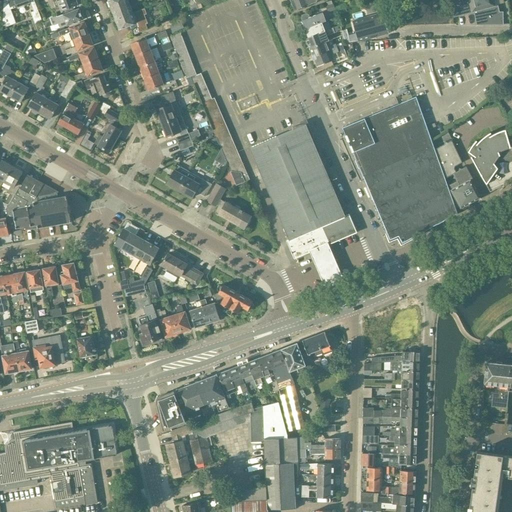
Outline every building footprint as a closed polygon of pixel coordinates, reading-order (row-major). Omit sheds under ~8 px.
[(3,13),(3,28),(13,24),(8,10),(15,7),(13,0),(3,0),(3,3),(3,13)] [(13,0),(15,7),(16,8),(31,3),(35,1),(34,0),(13,0)] [(55,0),(53,1),(55,7),(59,6),(62,12),(78,5),(78,4),(79,3),(77,0),(55,0)] [(107,0),(112,9),(136,0),(107,0)] [(136,0),(112,9),(115,19),(132,13),(131,8),(139,5),(137,0),(136,0)] [(292,0),(291,0),(295,11),(298,9),(312,4),(312,3),(317,1),(317,0),(292,0)] [(453,11),(453,17),(474,12),(476,25),(503,24),(503,11),(499,12),(498,5),(496,6),(494,0),(449,0),(451,11),(453,11)] [(328,13),(335,10),(333,3),(325,6),(328,13)] [(50,17),(53,25),(65,21),(67,25),(83,19),(82,18),(84,17),(82,13),(80,13),(79,8),(57,16),(56,15),(50,17)] [(136,23),(135,18),(146,14),(144,9),(132,13),(115,19),(119,29),(127,26),(128,30),(131,29),(133,34),(147,29),(145,23),(138,26),(136,23)] [(301,21),(305,29),(326,21),(323,12),(310,17),(309,14),(306,13),(302,15),(301,18),(302,20),(301,21)] [(391,12),(395,25),(401,25),(401,12),(391,12)] [(353,21),(358,41),(359,41),(371,38),(376,37),(388,33),(383,13),(363,18),(353,21)] [(169,25),(172,32),(183,27),(180,20),(169,25)] [(306,32),(304,33),(306,38),(325,31),(323,25),(327,23),(326,21),(305,29),(306,32)] [(358,41),(353,21),(344,24),(349,42),(358,41)] [(69,27),(59,31),(59,32),(60,35),(60,36),(65,34),(68,41),(73,39),(88,33),(90,32),(88,26),(86,27),(84,23),(84,22),(69,27)] [(325,31),(306,38),(310,48),(328,41),(326,36),(335,32),(333,28),(325,31)] [(156,33),(159,39),(168,36),(165,30),(156,33)] [(76,46),(66,50),(67,54),(78,50),(93,44),(91,39),(93,39),(90,32),(88,33),(73,39),(76,46)] [(170,36),(170,38),(172,41),(182,37),(180,32),(170,36)] [(174,46),(184,43),(182,37),(172,41),(172,42),(174,46)] [(145,38),(130,43),(135,55),(150,49),(145,38)] [(328,41),(310,48),(313,56),(336,47),(335,44),(334,45),(332,39),(328,41)] [(170,42),(161,46),(163,51),(163,52),(173,48),(170,42)] [(184,43),(174,46),(175,51),(176,52),(186,48),(184,43)] [(336,47),(313,56),(317,67),(334,60),(332,54),(344,49),(342,45),(336,47)] [(79,53),(68,57),(70,61),(78,58),(81,57),(83,64),(98,59),(100,58),(97,51),(95,52),(94,48),(94,47),(79,53)] [(176,52),(178,57),(188,53),(186,48),(176,52)] [(57,59),(53,49),(34,56),(44,63),(57,59)] [(154,61),(150,49),(135,55),(139,66),(154,61)] [(0,72),(5,64),(11,54),(4,50),(3,50),(0,55),(0,72)] [(190,58),(188,53),(178,57),(180,62),(190,58)] [(86,71),(75,75),(77,80),(87,75),(102,70),(100,65),(102,64),(100,58),(98,59),(83,64),(86,71)] [(190,58),(180,62),(181,67),(192,64),(190,58)] [(176,59),(168,63),(170,68),(179,65),(176,59)] [(154,61),(139,66),(144,78),(159,72),(154,61)] [(11,68),(5,64),(0,72),(0,74),(5,77),(0,85),(0,90),(4,92),(4,94),(8,96),(9,95),(10,95),(17,81),(12,79),(16,73),(10,70),(11,68)] [(192,64),(181,67),(183,73),(194,69),(192,64)] [(194,69),(183,73),(185,77),(190,75),(191,77),(196,75),(194,69)] [(181,71),(172,74),(174,80),(183,76),(181,71)] [(163,84),(159,72),(144,78),(148,90),(163,84)] [(34,87),(40,76),(35,73),(29,84),(33,87),(34,87)] [(84,81),(87,88),(91,86),(94,93),(100,91),(101,93),(103,96),(105,97),(107,96),(108,95),(109,94),(108,90),(109,90),(107,84),(109,83),(107,76),(104,77),(103,73),(91,78),(91,79),(84,81)] [(196,75),(191,77),(193,82),(203,78),(201,74),(196,75)] [(40,76),(34,87),(38,89),(41,90),(43,86),(47,78),(41,75),(40,76)] [(187,80),(181,82),(183,87),(193,84),(194,83),(193,82),(191,77),(190,75),(185,77),(185,78),(186,78),(187,79),(187,80)] [(193,82),(194,83),(193,84),(194,87),(205,83),(203,78),(193,82)] [(67,99),(76,83),(69,79),(61,95),(67,99)] [(21,102),(29,88),(17,81),(10,95),(12,96),(11,98),(15,100),(16,99),(21,102)] [(205,83),(194,87),(197,92),(207,88),(205,83)] [(207,88),(197,92),(199,98),(209,93),(207,88)] [(170,104),(156,109),(161,123),(181,115),(175,98),(175,97),(173,91),(159,96),(162,103),(169,100),(170,104)] [(35,92),(28,105),(33,109),(32,110),(38,113),(38,112),(39,112),(47,98),(41,95),(36,92),(35,92)] [(199,98),(201,103),(211,98),(209,93),(199,98)] [(257,95),(237,103),(241,111),(260,104),(257,95)] [(425,123),(415,97),(342,127),(387,233),(388,233),(390,239),(398,235),(402,242),(458,213),(445,178),(435,149),(425,123)] [(47,98),(39,112),(40,113),(40,114),(45,117),(46,116),(50,118),(58,104),(47,98)] [(216,102),(215,99),(202,104),(204,108),(216,102)] [(93,104),(87,115),(94,119),(102,105),(95,101),(93,104)] [(218,108),(216,102),(204,108),(206,113),(218,108)] [(63,112),(57,122),(71,130),(71,131),(76,135),(77,133),(78,134),(84,124),(74,118),(78,109),(68,103),(63,112)] [(221,113),(218,108),(206,113),(208,118),(221,113)] [(104,115),(112,119),(103,137),(99,135),(94,144),(109,152),(121,130),(114,127),(120,117),(107,110),(104,115)] [(223,119),(221,113),(208,118),(210,124),(223,119)] [(188,132),(181,115),(161,123),(166,136),(180,131),(182,134),(175,137),(180,150),(193,145),(188,132)] [(223,119),(210,124),(213,130),(226,125),(223,119)] [(277,210),(308,197),(332,187),(305,124),(251,147),(251,149),(277,210)] [(226,125),(213,130),(216,136),(228,131),(226,125)] [(511,140),(509,141),(506,129),(503,129),(501,130),(497,131),(494,133),(492,135),(490,136),(489,133),(486,134),(485,136),(483,137),(480,139),(478,141),(477,143),(475,141),(474,142),(473,144),(471,146),(470,149),(468,151),(475,156),(473,159),(490,191),(511,179),(511,140)] [(228,131),(216,136),(218,142),(231,137),(228,131)] [(231,137),(218,142),(221,148),(233,143),(231,137)] [(469,203),(480,197),(470,180),(473,178),(466,166),(462,169),(459,168),(458,171),(456,172),(454,168),(455,166),(462,162),(452,140),(448,142),(445,141),(444,144),(435,149),(445,178),(453,174),(454,175),(453,178),(456,179),(457,181),(449,185),(452,189),(451,189),(461,207),(464,208),(468,206),(469,203)] [(233,143),(221,148),(223,154),(236,149),(233,143)] [(236,149),(223,154),(226,160),(239,155),(236,149)] [(239,155),(226,160),(228,166),(241,161),(239,155)] [(4,181),(3,181),(12,166),(10,164),(10,163),(5,160),(4,161),(1,160),(0,161),(0,185),(1,186),(4,181)] [(241,161),(228,166),(231,172),(244,167),(241,161)] [(166,183),(179,191),(190,172),(178,165),(175,169),(166,183)] [(21,185),(20,184),(17,182),(23,172),(21,171),(21,169),(16,166),(15,167),(12,166),(3,181),(4,181),(11,186),(8,192),(13,195),(14,195),(14,196),(21,185)] [(231,172),(233,178),(246,172),(244,167),(231,172)] [(205,196),(212,183),(190,172),(179,191),(192,198),(199,184),(202,186),(200,191),(199,193),(205,196)] [(249,179),(246,172),(233,178),(236,184),(249,179)] [(16,228),(25,226),(26,229),(39,227),(71,221),(67,196),(66,196),(58,197),(57,193),(59,191),(27,174),(21,185),(14,196),(6,208),(10,229),(16,228)] [(245,228),(246,227),(244,226),(250,216),(245,213),(245,212),(240,209),(240,207),(236,205),(235,207),(219,198),(225,188),(216,183),(207,200),(215,205),(216,204),(219,206),(216,211),(216,210),(215,211),(221,214),(220,215),(226,218),(226,217),(232,220),(231,221),(236,224),(237,223),(245,228)] [(345,217),(332,187),(308,197),(321,226),(328,243),(355,231),(351,223),(348,215),(345,217)] [(277,210),(290,239),(321,226),(308,197),(277,210)] [(0,235),(3,235),(3,237),(8,236),(8,234),(9,234),(7,218),(0,219),(0,235)] [(290,239),(288,241),(295,257),(309,251),(328,243),(321,226),(290,239)] [(150,264),(159,248),(145,240),(146,238),(137,233),(136,235),(124,228),(115,244),(150,264)] [(168,253),(162,265),(168,268),(166,271),(177,277),(179,274),(181,276),(197,284),(203,273),(188,264),(188,265),(168,253)] [(73,291),(80,289),(73,263),(63,265),(65,274),(61,275),(63,284),(64,289),(72,287),(73,291)] [(58,282),(55,266),(43,268),(46,285),(58,282)] [(147,279),(153,269),(147,266),(141,276),(142,276),(147,279)] [(27,271),(30,288),(30,292),(44,289),(43,286),(40,269),(38,269),(37,268),(34,269),(33,270),(27,271)] [(18,273),(13,274),(19,301),(23,300),(22,290),(28,289),(24,272),(23,272),(22,271),(19,271),(18,273)] [(4,275),(3,276),(6,293),(12,292),(13,302),(19,301),(13,274),(9,275),(8,274),(4,274),(4,275)] [(147,279),(142,276),(140,279),(128,282),(129,288),(144,284),(147,279)] [(155,281),(149,283),(151,291),(157,290),(155,281)] [(219,293),(215,294),(218,304),(221,303),(224,305),(233,290),(223,284),(222,285),(218,285),(217,289),(219,292),(218,292),(219,293)] [(224,305),(225,306),(223,311),(231,315),(233,310),(234,310),(243,295),(233,290),(224,305)] [(73,294),(76,305),(84,304),(81,292),(73,294)] [(151,293),(150,293),(152,300),(160,298),(158,294),(154,292),(151,293)] [(241,306),(248,310),(249,308),(252,308),(254,305),(252,302),(253,301),(243,295),(234,310),(238,312),(241,306)] [(207,304),(206,299),(200,301),(207,322),(212,321),(214,322),(218,321),(219,319),(220,318),(214,302),(207,304)] [(189,310),(195,326),(196,326),(198,327),(202,326),(202,324),(207,322),(200,301),(195,302),(196,308),(189,310)] [(155,311),(153,304),(144,307),(147,316),(146,316),(137,319),(142,333),(141,334),(142,339),(140,340),(142,346),(151,343),(151,341),(161,338),(159,331),(161,330),(158,321),(155,311)] [(179,332),(180,334),(185,332),(185,330),(190,328),(185,311),(184,312),(181,305),(176,307),(178,313),(173,315),(178,332),(179,332)] [(62,314),(61,307),(49,309),(51,317),(62,314)] [(155,311),(158,321),(161,320),(166,336),(172,334),(172,336),(178,334),(177,332),(178,332),(173,315),(167,317),(165,310),(160,311),(160,309),(155,311)] [(73,313),(74,320),(83,318),(82,311),(73,313)] [(365,320),(364,356),(403,351),(420,352),(420,314),(397,314),(397,315),(384,315),(384,316),(365,320)] [(25,322),(27,333),(39,331),(37,319),(25,322)] [(326,336),(325,332),(302,340),(296,343),(305,364),(312,361),(310,357),(322,353),(323,355),(333,351),(329,342),(331,340),(329,335),(326,336)] [(51,339),(33,342),(34,348),(37,359),(40,359),(41,367),(47,366),(48,367),(54,366),(55,364),(64,362),(63,352),(61,353),(58,336),(50,337),(51,339)] [(97,355),(96,347),(93,347),(92,336),(77,339),(80,357),(81,356),(81,357),(91,355),(92,356),(92,357),(94,358),(95,358),(96,358),(97,357),(97,356),(97,355)] [(1,343),(0,342),(0,349),(2,349),(2,351),(3,355),(2,355),(6,373),(12,372),(14,373),(16,372),(17,371),(19,370),(17,362),(16,353),(15,353),(14,348),(14,343),(13,344),(11,343),(8,343),(7,345),(2,346),(1,343)] [(18,342),(13,343),(14,343),(14,348),(15,353),(16,353),(17,362),(19,370),(24,369),(26,371),(29,370),(31,368),(32,368),(28,350),(26,351),(20,352),(20,350),(18,342)] [(296,343),(281,349),(289,371),(290,371),(291,375),(297,373),(307,369),(305,365),(305,364),(296,343)] [(281,389),(294,384),(291,375),(290,371),(289,371),(281,349),(268,354),(281,389)] [(389,356),(378,357),(378,362),(381,362),(386,362),(389,361),(391,361),(401,361),(419,361),(420,352),(403,351),(403,356),(389,356)] [(271,393),(279,390),(281,389),(268,354),(258,358),(267,381),(266,381),(271,393)] [(258,358),(248,361),(257,385),(266,381),(267,381),(258,358)] [(257,385),(248,361),(238,365),(244,382),(249,380),(251,385),(250,386),(251,389),(257,387),(256,385),(257,385)] [(391,361),(390,371),(397,370),(419,370),(419,361),(401,361),(391,361)] [(381,362),(378,362),(364,363),(364,370),(381,370),(381,362)] [(491,406),(507,408),(508,395),(509,392),(511,364),(486,362),(485,364),(486,364),(483,389),(493,391),(491,406)] [(238,365),(229,369),(235,386),(239,384),(243,393),(248,391),(244,382),(238,365)] [(229,394),(236,391),(235,386),(229,369),(218,373),(225,390),(228,399),(231,398),(229,394)] [(393,373),(392,379),(419,380),(419,370),(397,370),(397,371),(397,373),(393,373)] [(216,374),(196,382),(205,403),(210,416),(215,414),(212,406),(210,407),(210,405),(212,404),(214,403),(215,408),(217,407),(219,411),(229,408),(224,396),(225,395),(216,374)] [(385,379),(385,384),(402,384),(402,389),(418,389),(419,380),(392,379),(385,379)] [(196,382),(176,390),(185,411),(194,407),(195,410),(200,408),(199,405),(205,403),(196,382)] [(386,393),(386,397),(392,397),(401,398),(418,398),(418,389),(402,389),(401,394),(386,393)] [(170,391),(159,395),(159,396),(158,396),(157,397),(157,398),(156,399),(156,400),(156,401),(156,402),(163,430),(186,421),(175,392),(174,390),(170,392),(170,391)] [(392,403),(386,403),(386,407),(418,408),(418,398),(401,398),(392,397),(392,403)] [(278,401),(262,406),(263,438),(288,437),(278,401)] [(194,433),(195,437),(191,439),(189,439),(193,454),(194,461),(195,464),(213,461),(207,437),(248,422),(248,441),(264,441),(263,438),(262,406),(253,408),(251,402),(215,414),(210,416),(191,423),(190,423),(193,432),(194,433)] [(386,410),(381,410),(381,417),(391,417),(418,417),(418,408),(386,407),(386,410)] [(363,417),(373,417),(373,408),(363,408),(363,417)] [(391,417),(391,421),(400,422),(400,426),(417,426),(418,417),(391,417)] [(0,511),(0,485),(11,483),(50,477),(54,502),(55,501),(56,508),(85,503),(85,504),(98,502),(91,463),(86,464),(85,459),(117,454),(116,451),(112,424),(90,428),(73,431),(71,421),(21,430),(20,430),(20,431),(11,432),(12,437),(9,442),(4,443),(6,452),(0,452),(0,511)] [(190,423),(188,424),(171,430),(174,438),(175,439),(182,437),(189,434),(193,432),(190,423)] [(390,432),(390,435),(417,436),(417,426),(400,426),(395,426),(395,429),(390,429),(390,432)] [(362,435),(362,444),(378,444),(378,436),(362,435)] [(389,441),(394,442),(394,445),(417,445),(417,436),(382,435),(390,436),(389,441)] [(263,438),(264,441),(265,464),(266,484),(267,509),(268,508),(268,509),(296,508),(294,486),(297,485),(298,462),(298,457),(298,449),(297,437),(297,436),(288,437),(263,438)] [(308,436),(297,437),(298,449),(305,449),(310,449),(310,445),(311,445),(311,443),(308,443),(308,437),(308,436)] [(175,442),(166,444),(168,453),(169,459),(170,459),(170,460),(186,456),(182,437),(175,439),(175,442)] [(311,445),(310,445),(310,449),(325,449),(325,448),(340,448),(340,438),(325,438),(325,445),(311,445)] [(394,448),(390,448),(390,454),(416,454),(417,445),(394,445),(394,448)] [(325,448),(325,449),(310,449),(310,453),(325,453),(325,458),(340,458),(340,448),(325,448)] [(503,455),(477,451),(476,462),(479,462),(478,467),(475,466),(474,477),(477,477),(475,487),(472,486),(470,506),(473,507),(472,511),(469,511),(468,511),(495,511),(501,468),(509,469),(508,477),(511,477),(511,456),(503,455)] [(374,454),(362,453),(362,465),(374,465),(374,454)] [(383,454),(381,453),(381,458),(385,458),(399,459),(399,464),(416,464),(416,454),(390,454),(383,453),(383,454)] [(186,456),(170,460),(172,468),(171,469),(173,475),(174,474),(174,476),(190,472),(188,463),(194,461),(193,454),(186,456)] [(317,469),(317,474),(333,475),(333,463),(318,463),(300,464),(300,470),(317,469)] [(367,467),(367,479),(382,479),(382,474),(382,468),(381,467),(367,467)] [(415,482),(415,471),(400,470),(400,481),(415,482)] [(317,479),(317,486),(332,486),(333,475),(317,474),(309,474),(309,479),(317,479)] [(367,479),(367,490),(381,491),(381,493),(383,493),(390,494),(390,487),(382,487),(382,479),(367,479)] [(390,487),(390,494),(398,494),(398,493),(414,494),(415,482),(400,481),(399,487),(390,487)] [(267,511),(268,509),(268,508),(267,509),(266,484),(230,492),(231,511),(267,511)] [(302,485),(301,497),(309,497),(309,490),(315,490),(315,486),(309,486),(302,485)] [(317,497),(332,498),(332,486),(317,486),(317,497)] [(361,501),(373,502),(373,499),(373,497),(373,493),(361,493),(361,501)] [(398,494),(390,494),(390,497),(378,496),(377,502),(414,505),(414,496),(398,494)] [(199,502),(182,505),(182,511),(200,511),(200,508),(205,507),(205,506),(209,505),(208,500),(199,502)] [(382,502),(377,502),(373,502),(361,501),(360,510),(381,511),(381,508),(382,502)] [(396,511),(413,511),(414,505),(382,502),(381,508),(397,509),(396,511)]
